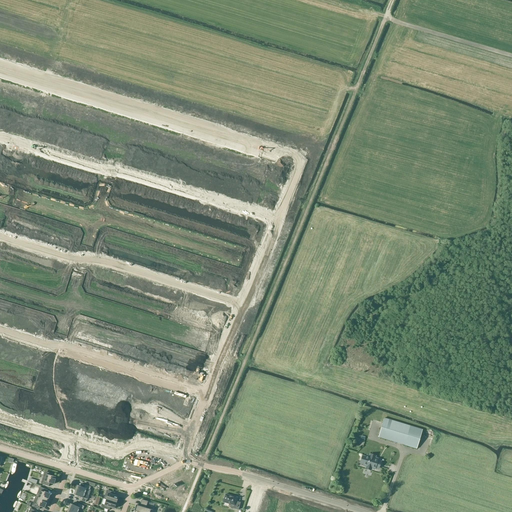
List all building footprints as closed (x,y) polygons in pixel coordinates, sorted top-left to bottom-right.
[(2,112),(0,119),(0,125),(7,128),(8,125),(12,127),(14,118),(10,117),(11,115),(2,112)] [(22,118),(17,133),(25,136),(27,128),(37,131),(41,120),(35,118),(34,122),(22,118)] [(64,133),(60,146),(69,149),(73,135),(64,133)] [(90,137),(89,142),(92,143),(90,148),(97,150),(96,152),(102,154),(104,146),(101,145),(103,141),(90,137)] [(132,144),(128,159),(138,162),(140,155),(144,156),(146,149),(142,148),(142,147),(132,144)] [(5,151),(2,159),(14,163),(13,164),(17,165),(19,158),(16,157),(16,155),(5,151)] [(153,153),(149,166),(158,168),(160,162),(163,163),(165,157),(162,156),(162,155),(153,153)] [(172,155),(166,173),(175,175),(177,169),(180,170),(182,163),(179,162),(171,159),(172,155)] [(24,160),(21,171),(29,173),(28,175),(33,177),(36,167),(31,166),(33,162),(32,162),(30,161),(28,160),(28,161),(24,160)] [(43,163),(41,172),(53,176),(52,179),(55,179),(57,174),(54,173),(55,167),(43,163)] [(191,168),(187,181),(195,184),(197,177),(202,178),(205,169),(200,168),(200,170),(191,168)] [(62,171),(60,175),(63,176),(61,183),(70,186),(71,183),(74,184),(77,175),(74,174),(74,173),(65,170),(64,172),(62,171)] [(212,172),(207,186),(216,189),(218,182),(221,183),(223,176),(220,175),(212,172)] [(249,173),(244,187),(248,188),(253,174),(249,173)] [(80,179),(78,185),(85,188),(85,189),(93,192),(97,180),(88,177),(87,181),(80,179)] [(232,187),(230,193),(239,196),(244,180),(235,178),(233,183),(232,183),(231,187),(232,187)] [(251,191),(248,200),(257,203),(258,199),(260,200),(262,194),(260,193),(261,190),(256,188),(257,185),(251,183),(249,190),(251,191)] [(123,185),(120,193),(129,195),(131,187),(123,185)] [(137,189),(134,197),(142,199),(144,191),(137,189)] [(144,191),(142,199),(149,202),(151,193),(144,191)] [(157,195),(154,203),(162,206),(164,197),(157,195)] [(164,197),(162,206),(169,208),(171,200),(164,197)] [(177,201),(175,210),(182,212),(184,203),(177,201)] [(184,203),(182,212),(189,214),(191,206),(184,203)] [(199,208),(196,216),(203,218),(206,210),(199,208)] [(206,210),(203,218),(210,221),(213,212),(206,210)] [(219,214),(216,222),(223,225),(226,216),(219,214)] [(226,216),(223,225),(231,227),(233,219),(226,216)] [(11,218),(10,223),(13,224),(11,229),(17,231),(20,222),(14,220),(14,219),(11,218)] [(239,220),(236,229),(245,231),(247,223),(239,220)] [(20,222),(17,231),(23,233),(25,228),(27,229),(29,224),(26,223),(20,222)] [(36,226),(34,231),(37,232),(36,237),(41,239),(44,229),(39,227),(36,226)] [(44,229),(41,239),(47,241),(49,235),(52,236),(53,231),(51,230),(50,231),(44,229)] [(60,234),(59,238),(62,239),(60,245),(66,246),(69,237),(63,235),(63,234),(60,234)] [(69,237),(66,246),(72,248),(74,243),(76,244),(78,239),(75,238),(75,239),(69,237)] [(4,250),(0,248),(0,262),(1,262),(1,261),(5,262),(4,265),(9,267),(11,261),(6,259),(8,252),(4,251),(4,250)] [(16,257),(14,265),(20,267),(19,269),(27,271),(30,259),(23,257),(23,259),(16,257)] [(52,273),(49,281),(54,283),(61,285),(63,281),(69,283),(70,278),(64,276),(65,272),(58,270),(56,275),(55,275),(55,274),(52,273)] [(101,274),(89,270),(86,280),(98,284),(96,289),(102,291),(106,276),(101,275),(101,274)] [(112,277),(110,286),(121,289),(120,293),(123,294),(126,286),(122,285),(124,281),(112,277)] [(131,282),(128,291),(140,295),(143,286),(131,282)] [(148,296),(147,300),(154,303),(155,302),(159,303),(162,297),(157,295),(158,291),(151,288),(149,293),(149,292),(148,296)] [(169,294),(166,305),(173,307),(176,308),(179,300),(175,299),(176,297),(174,296),(169,294)] [(181,308),(180,313),(183,314),(184,311),(193,313),(192,316),(195,317),(198,310),(194,309),(196,303),(188,300),(185,309),(181,308)] [(0,317),(5,319),(7,313),(10,314),(11,310),(0,306),(0,317)] [(200,311),(197,320),(201,321),(202,317),(210,320),(211,316),(212,316),(213,312),(212,312),(214,308),(206,306),(204,312),(200,311)] [(17,312),(14,319),(23,321),(22,324),(28,326),(29,320),(33,321),(34,317),(17,312)] [(38,319),(37,322),(40,323),(38,329),(51,333),(53,326),(49,325),(50,322),(38,319)] [(77,332),(76,336),(84,339),(86,332),(90,333),(93,324),(85,322),(84,325),(80,324),(79,328),(78,328),(76,332),(77,332)] [(94,340),(92,344),(100,347),(101,343),(102,343),(103,340),(106,341),(109,335),(105,333),(104,335),(96,333),(95,337),(94,336),(93,340),(94,340)] [(114,336),(110,349),(115,350),(117,344),(123,346),(124,339),(114,336)] [(129,351),(128,355),(135,358),(137,351),(140,352),(142,345),(139,344),(139,346),(131,343),(130,347),(129,347),(128,351),(129,351)] [(11,347),(10,352),(13,353),(11,360),(16,362),(18,354),(17,354),(19,346),(14,345),(13,348),(11,347)] [(24,351),(23,356),(26,357),(24,364),(29,366),(31,358),(29,358),(32,350),(27,349),(26,352),(24,351)] [(149,351),(146,361),(153,363),(154,360),(155,360),(156,356),(155,356),(156,353),(149,351)] [(33,359),(31,366),(35,368),(37,361),(41,362),(43,357),(41,356),(42,353),(37,352),(35,359),(33,359)] [(163,353),(159,365),(168,368),(170,362),(174,363),(177,354),(170,352),(169,355),(163,353)] [(181,353),(178,362),(183,363),(180,371),(189,373),(191,366),(192,366),(194,359),(185,356),(186,354),(181,353)] [(416,449),(422,430),(384,418),(378,437),(416,449)] [(362,456),(360,462),(363,463),(363,465),(366,466),(366,468),(371,469),(371,468),(375,469),(375,467),(379,468),(381,462),(377,461),(378,459),(374,458),(375,457),(370,455),(369,457),(366,455),(365,457),(362,456)] [(53,485),(56,477),(51,476),(51,474),(51,473),(51,474),(45,472),(43,478),(41,484),(49,486),(49,483),(53,485)] [(77,486),(75,490),(85,493),(85,494),(89,495),(90,490),(89,490),(90,487),(85,485),(84,488),(77,486)] [(40,487),(35,497),(47,501),(50,495),(46,493),(47,490),(40,487)] [(85,493),(75,490),(73,495),(81,498),(80,501),(85,502),(86,499),(83,498),(85,494),(85,493)] [(106,499),(116,503),(118,497),(112,495),(113,492),(107,490),(106,493),(108,494),(106,499)] [(237,498),(225,494),(222,502),(230,504),(229,507),(238,510),(240,502),(236,501),(237,498)] [(47,501),(35,497),(31,506),(39,509),(40,506),(44,508),(47,501)] [(114,509),(116,503),(106,499),(104,505),(101,505),(101,508),(108,510),(109,507),(114,509)] [(141,500),(140,503),(139,506),(135,505),(133,511),(135,511),(151,511),(152,510),(145,508),(146,505),(147,501),(141,500)]
